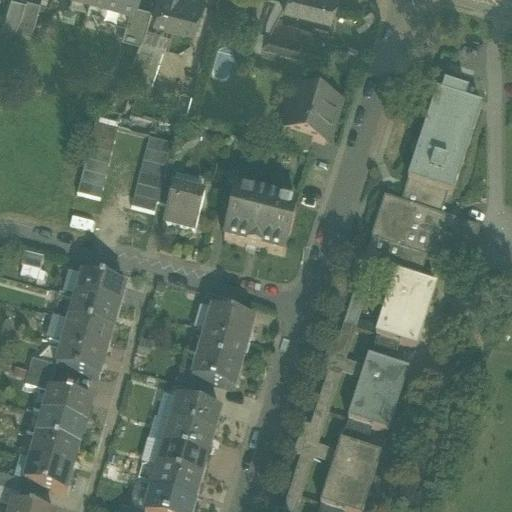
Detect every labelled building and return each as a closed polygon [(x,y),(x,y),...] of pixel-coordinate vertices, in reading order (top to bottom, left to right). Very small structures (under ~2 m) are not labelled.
[(8,0),(0,27),(14,31),(23,9),(22,9),(25,0),(8,0)] [(40,2),(31,0),(25,0),(22,9),(23,9),(14,31),(31,35),(40,2)] [(126,23),(131,5),(113,0),(89,0),(87,8),(99,11),(98,15),(125,23),(126,23)] [(164,23),(184,28),(186,22),(198,25),(202,9),(197,7),(198,0),(154,0),(151,12),(166,16),(164,23)] [(217,0),(216,7),(250,16),(254,0),(217,0)] [(254,0),(250,16),(247,28),(268,33),(271,28),(282,6),(282,5),(283,0),(254,0)] [(282,6),(329,18),(333,0),(283,0),(282,5),(282,6)] [(121,37),(139,42),(145,29),(151,8),(132,3),(131,5),(126,23),(125,23),(121,37)] [(261,46),(314,61),(327,33),(314,29),(311,39),(271,28),(268,33),(261,46)] [(132,65),(147,71),(152,57),(155,58),(160,45),(142,39),(132,65)] [(129,76),(146,82),(155,58),(152,57),(147,71),(132,65),(129,76)] [(443,88),(440,98),(463,106),(467,96),(443,88)] [(295,91),(289,110),(292,111),(298,92),(295,91)] [(312,143),(323,146),(330,126),(332,127),(339,105),(298,92),(292,111),(289,110),(282,133),(312,143)] [(477,110),(463,106),(440,98),(435,96),(406,184),(409,185),(402,208),(439,221),(447,197),(452,199),(480,111),(477,110)] [(330,126),(323,146),(326,147),(332,127),(330,126)] [(94,127),(91,139),(114,145),(117,133),(94,127)] [(277,149),(307,157),(312,143),(282,133),(277,149)] [(111,157),(114,145),(91,139),(88,151),(111,157)] [(148,141),(145,153),(169,159),(172,147),(148,141)] [(108,168),(111,157),(88,151),(85,162),(108,168)] [(166,170),(169,159),(145,153),(142,164),(166,170)] [(105,180),(108,168),(85,162),(82,174),(105,180)] [(163,182),(166,170),(142,164),(139,176),(163,182)] [(162,184),(174,187),(177,173),(166,170),(163,182),(162,184)] [(102,191),(105,180),(82,174),(79,185),(102,191)] [(162,184),(163,182),(139,176),(136,188),(160,194),(162,184)] [(156,207),(168,210),(172,192),(174,187),(162,184),(160,194),(157,205),(156,207)] [(99,203),(102,191),(79,185),(76,197),(99,203)] [(157,205),(160,194),(136,188),(133,199),(157,205)] [(180,232),(194,235),(204,200),(172,192),(168,210),(163,227),(180,232)] [(223,243),(283,258),(296,208),(236,192),(223,243)] [(156,207),(157,205),(133,199),(130,211),(154,217),(156,207)] [(479,234),(439,221),(402,208),(383,202),(370,244),(373,245),(365,269),(374,272),(371,282),(391,289),(374,340),(377,341),(398,348),(415,353),(435,291),(418,286),(426,262),(465,275),(479,234)] [(81,279),(75,302),(117,314),(123,291),(81,279)] [(211,313),(226,317),(230,305),(206,298),(202,312),(211,314),(211,313)] [(110,337),(117,314),(75,302),(68,325),(110,337)] [(194,334),(204,337),(247,348),(253,325),(226,317),(211,313),(211,314),(202,312),(200,312),(194,334)] [(104,360),(110,337),(68,325),(62,348),(104,360)] [(204,337),(198,359),(240,371),(247,348),(204,337)] [(377,341),(369,364),(391,371),(398,348),(377,341)] [(97,383),(104,360),(62,348),(56,372),(97,383)] [(233,395),(240,371),(198,359),(191,383),(201,386),(233,395)] [(346,425),(349,426),(371,433),(387,438),(407,376),(391,371),(369,364),(367,363),(346,425)] [(32,365),(29,376),(52,383),(56,372),(32,365)] [(49,395),(52,383),(29,376),(26,388),(49,395)] [(178,379),(175,390),(198,397),(201,386),(191,383),(178,379)] [(195,408),(198,397),(175,390),(172,403),(175,404),(176,403),(195,408)] [(49,395),(43,417),(84,429),(91,406),(49,395)] [(169,426),(171,427),(212,438),(219,415),(195,408),(176,403),(175,404),(169,426)] [(78,452),(84,429),(43,417),(43,418),(36,441),(78,452)] [(349,426),(342,449),(364,455),(371,433),(349,426)] [(171,427),(165,450),(205,461),(212,438),(171,427)] [(71,475),(78,452),(36,441),(30,464),(71,475)] [(319,510),(322,511),(326,511),(362,511),(380,461),(364,455),(342,449),(339,448),(319,510)] [(327,465),(331,454),(316,449),(312,460),(327,465)] [(163,450),(157,473),(199,485),(206,461),(205,461),(165,450),(163,450)] [(65,499),(71,475),(30,464),(24,486),(23,487),(65,499)] [(157,473),(150,496),(193,508),(199,485),(157,473)] [(0,479),(0,492),(19,498),(22,487),(23,487),(24,486),(0,479)] [(16,509),(19,498),(0,492),(0,506),(12,509),(12,508),(16,509)] [(191,511),(193,508),(150,496),(145,511),(191,511)]
